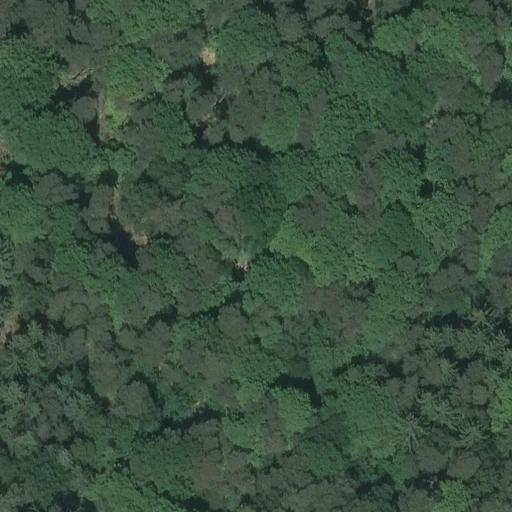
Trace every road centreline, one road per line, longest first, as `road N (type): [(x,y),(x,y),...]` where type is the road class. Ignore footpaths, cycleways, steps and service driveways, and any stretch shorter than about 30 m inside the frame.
road 1 (track): [(511,157),(85,511)]
road 2 (track): [(353,511),(263,368)]
